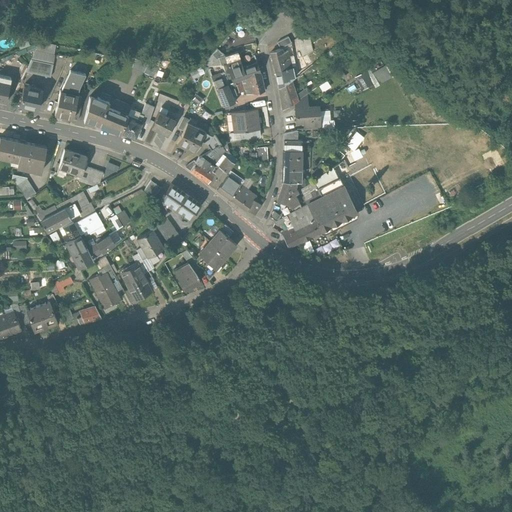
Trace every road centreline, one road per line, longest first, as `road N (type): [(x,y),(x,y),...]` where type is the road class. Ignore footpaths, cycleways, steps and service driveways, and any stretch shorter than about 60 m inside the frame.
road 1 (track): [(235,273),(288,383),(291,410),(189,428),(177,436),(138,511)]
road 2 (residential): [(254,237),(243,264),(212,293),(0,353)]
road 3 (secondary): [(254,237),(155,161),(104,140),(0,118)]
road 4 (secondary): [(511,206),(431,253),(359,276),(301,267),(254,237)]
road 5 (residential): [(254,237),(274,159),(264,52),(273,33)]
